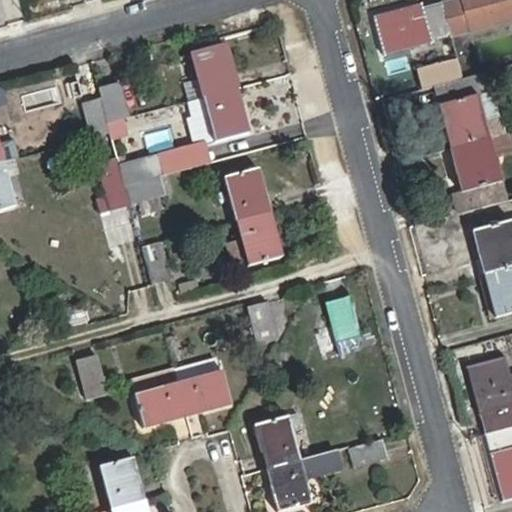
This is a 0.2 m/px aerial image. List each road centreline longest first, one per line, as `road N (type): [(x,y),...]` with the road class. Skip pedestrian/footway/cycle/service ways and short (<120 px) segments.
road 1 (residential): [(461,507),(328,0)]
road 2 (residential): [(248,0),(0,64)]
road 3 (unknown): [(197,511),(190,448),(215,440),(235,454),(253,511)]
